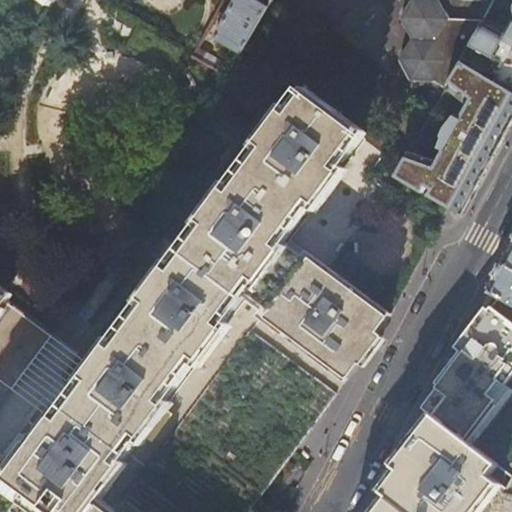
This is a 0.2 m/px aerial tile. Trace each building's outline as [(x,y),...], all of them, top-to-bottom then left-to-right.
[(234,0),(214,39),(233,50),(242,55),(269,6),(257,0),(234,0)] [(410,0),(400,17),(412,36),(400,59),(411,82),(437,83),(446,89),(461,62),(483,22),(486,17),(495,0),(410,0)] [(511,0),(495,0),(486,17),(508,30),(511,22),(511,0)] [(511,22),(508,30),(486,17),(483,22),(461,62),(491,80),(498,84),(501,85),(511,92),(511,22)] [(152,30),(143,28),(132,46),(157,60),(164,65),(173,75),(182,90),(196,82),(188,69),(177,57),(180,52),(168,41),(152,30)] [(229,78),(242,55),(233,50),(225,66),(196,50),(192,57),(229,78)] [(484,108),(498,84),(491,80),(461,62),(446,89),(439,101),(475,123),(504,141),(511,125),(511,122),(486,109),(484,108)] [(498,98),(499,96),(499,92),(499,90),(498,88),(501,85),(498,84),(484,108),(486,109),(490,106),(493,105),(495,103),(497,101),(498,98)] [(244,289),(276,246),(312,199),(319,205),(343,173),(336,167),(359,136),(310,97),(292,121),(285,116),(261,148),(268,153),(237,195),(229,189),(204,224),(211,229),(174,277),(167,271),(144,302),(151,308),(120,350),(112,344),(85,380),(93,385),(66,421),(59,415),(36,445),(43,450),(29,469),(80,507),(90,493),(97,498),(123,464),(117,459),(138,430),(144,435),(167,404),(161,400),(196,353),(202,357),(225,327),(220,322),(244,289)] [(475,123),(439,101),(435,110),(419,138),(439,150),(440,151),(457,121),(466,127),(465,128),(471,131),(475,123)] [(458,141),(449,156),(484,177),(492,162),(500,148),(476,132),(468,146),(458,141)] [(439,150),(419,138),(399,175),(464,214),(474,196),(484,177),(449,156),(442,152),(440,156),(443,158),(436,171),(442,174),(438,178),(422,181),(439,150)] [(384,325),(276,246),(244,289),(271,311),(266,317),(347,380),(355,370),(356,370),(377,341),(381,334),(379,332),(384,325)] [(511,248),(489,292),(494,295),(511,304),(511,248)] [(0,397),(52,329),(0,290),(0,397)] [(511,304),(494,295),(467,333),(470,335),(458,350),(463,354),(438,386),(442,388),(426,409),(472,447),(511,395),(511,304)] [(128,499),(145,511),(251,511),(341,392),(254,329),(128,499)] [(499,467),(472,447),(426,409),(423,414),(432,420),(396,467),(401,471),(385,493),(390,497),(409,511),(474,511),(497,483),(491,478),(499,467)] [(115,511),(97,498),(90,493),(80,507),(29,469),(43,450),(36,445),(29,440),(11,465),(0,457),(0,511),(115,511)] [(507,490),(497,483),(474,511),(511,511),(511,492),(506,492),(507,490)] [(409,511),(390,497),(378,511),(409,511)]
